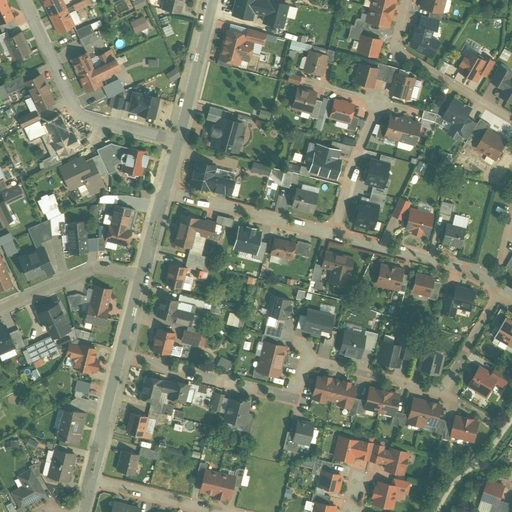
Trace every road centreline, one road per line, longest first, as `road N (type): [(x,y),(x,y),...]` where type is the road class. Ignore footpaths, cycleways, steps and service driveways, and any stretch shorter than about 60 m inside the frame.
road 1 (residential): [(121,357),(289,397),(309,361),(440,391),(500,282)]
road 2 (residential): [(175,144),(83,116),(21,0)]
road 3 (residential): [(331,232),(376,100),(307,82)]
road 4 (residential): [(511,119),(399,55),(406,0)]
road 5 (residential): [(500,282),(331,232)]
road 6 (residential): [(331,232),(164,189)]
road 7 (residential): [(0,310),(91,271),(141,276)]
road 8 (residential): [(211,0),(175,144)]
road 9 (residential): [(121,357),(91,483)]
road 10 (residential): [(91,483),(211,511)]
